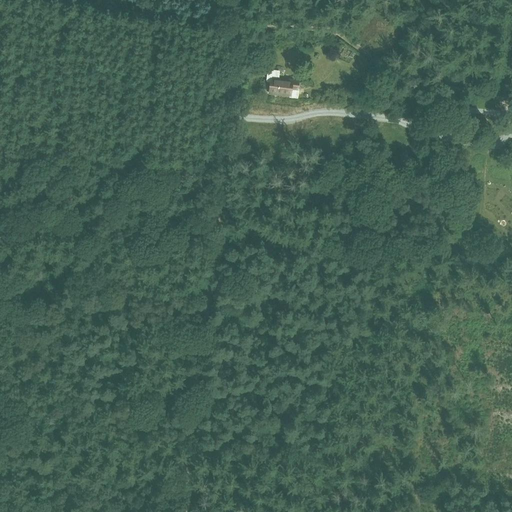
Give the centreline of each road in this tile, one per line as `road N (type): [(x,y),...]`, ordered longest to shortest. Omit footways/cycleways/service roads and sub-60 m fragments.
road 1 (track): [(180,511),(232,0)]
road 2 (track): [(0,270),(112,280),(205,270)]
